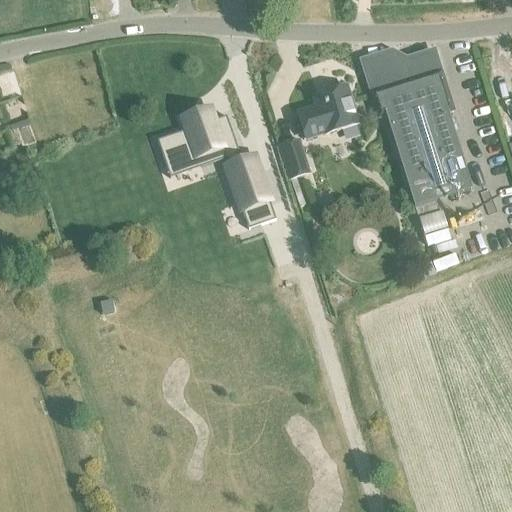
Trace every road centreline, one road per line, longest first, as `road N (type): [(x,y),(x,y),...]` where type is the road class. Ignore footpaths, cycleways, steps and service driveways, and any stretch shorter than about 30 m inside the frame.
road 1 (residential): [(0,53),(97,30),(201,24),(391,34),(511,27)]
road 2 (track): [(229,31),(231,74),(372,511)]
